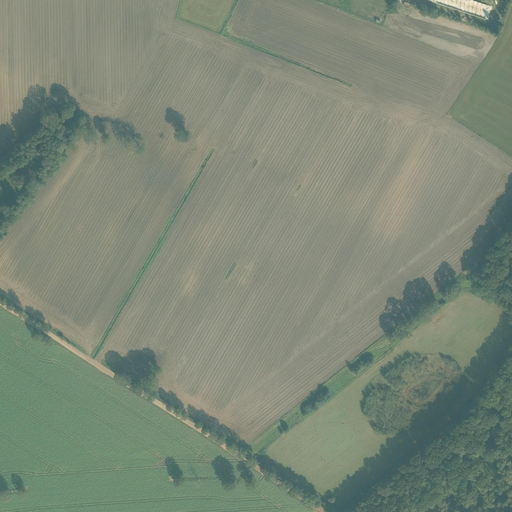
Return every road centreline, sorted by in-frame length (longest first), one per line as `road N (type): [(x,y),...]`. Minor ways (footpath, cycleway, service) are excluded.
road 1 (track): [(322,511),(0,304)]
road 2 (track): [(511,234),(475,284),(454,281),(236,455)]
